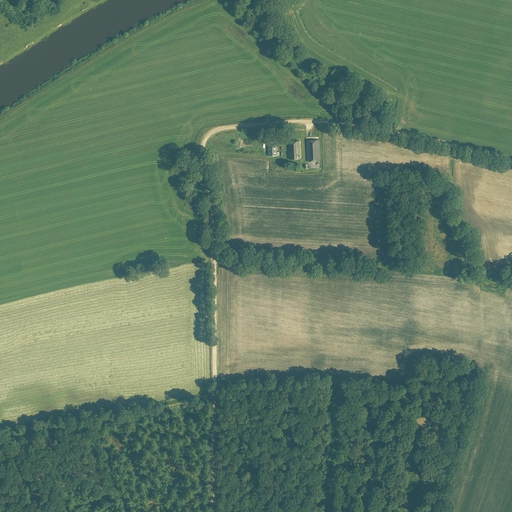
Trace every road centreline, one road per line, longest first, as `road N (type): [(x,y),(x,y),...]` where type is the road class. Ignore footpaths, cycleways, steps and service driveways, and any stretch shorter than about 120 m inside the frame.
road 1 (track): [(213,394),(202,137),(304,122),(391,131)]
road 2 (track): [(0,434),(145,414),(213,394)]
road 3 (track): [(391,131),(511,160)]
